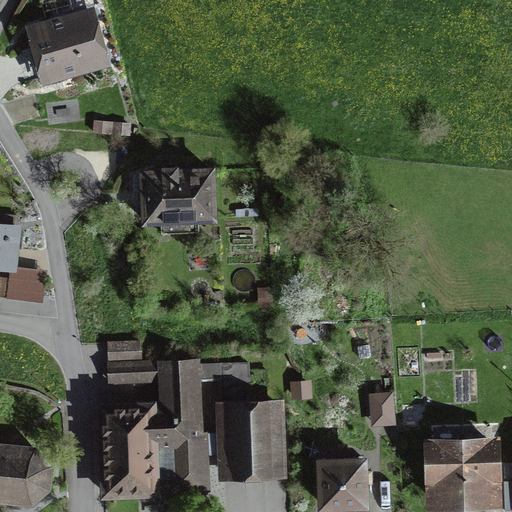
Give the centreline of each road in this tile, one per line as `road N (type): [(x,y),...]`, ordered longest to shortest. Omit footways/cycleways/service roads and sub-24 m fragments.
road 1 (residential): [(0,124),(47,208),(71,334)]
road 2 (residential): [(71,334),(84,511)]
